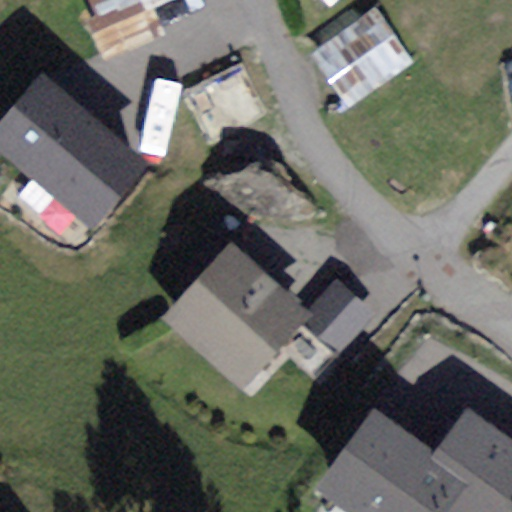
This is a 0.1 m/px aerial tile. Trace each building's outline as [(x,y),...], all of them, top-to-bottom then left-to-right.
[(230,0),(87,0),(119,76),(235,9),(230,0)] [(311,44),(345,100),(412,58),(378,3),(311,44)] [(135,163),(45,86),(0,139),(0,140),(65,196),(73,187),(98,207),(135,163)] [(321,318),(245,249),(167,330),(247,398),(321,318)] [(397,427),(340,502),(353,511),(511,511),(511,434),(488,417),(450,467),(397,427)]
